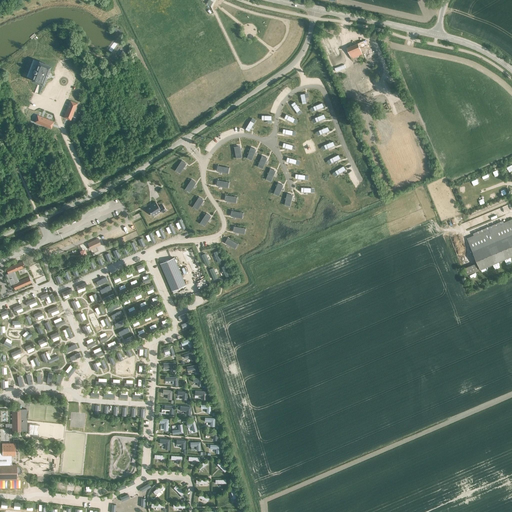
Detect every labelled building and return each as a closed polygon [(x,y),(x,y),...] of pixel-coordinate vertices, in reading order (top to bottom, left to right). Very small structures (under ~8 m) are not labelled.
[(351,59),(352,59),(362,54),(361,51),(362,50),(363,51),(365,50),(365,49),(369,47),(365,40),(347,48),(351,59)] [(365,51),(371,66),(377,64),(371,49),(365,51)] [(30,69),(25,75),(30,79),(30,78),(35,82),(39,76),(40,76),(42,74),(41,73),(46,67),(41,64),(42,63),(37,60),(32,66),(31,64),(29,65),(28,66),(28,68),(30,69)] [(361,66),(356,67),(360,77),(365,75),(361,66)] [(67,110),(65,116),(66,117),(67,119),(69,118),(71,119),(71,118),(77,103),(71,101),(68,107),(69,107),(68,110),(67,110)] [(300,111),(295,103),(291,105),(297,113),(300,111)] [(40,114),(37,120),(52,128),(53,126),(55,125),(54,123),(55,122),(49,119),(48,119),(45,118),(46,117),(40,114)] [(295,119),(286,115),(284,119),(293,123),(295,119)] [(251,122),(250,121),(245,130),(248,132),(253,124),(251,122)] [(252,161),(256,150),(251,148),(246,159),(252,161)] [(341,159),(339,155),(330,159),(332,163),(341,159)] [(263,169),(267,159),(262,156),(257,167),(263,169)] [(180,174),(186,164),(181,161),(175,171),(180,174)] [(346,170),(344,166),(335,172),(337,175),(346,170)] [(271,182),(276,171),(270,169),(266,180),(271,182)] [(190,193),(196,183),(191,180),(185,190),(190,193)] [(279,197),(283,185),(278,183),(273,194),(279,197)] [(290,207),(293,195),(287,194),(285,206),(290,207)] [(235,204),(236,198),(225,196),(224,201),(235,204)] [(197,211),(203,201),(198,197),(192,207),(197,211)] [(159,207),(155,202),(151,204),(152,205),(147,209),(152,215),(160,210),(162,213),(166,210),(162,205),(159,207)] [(204,227),(211,217),(206,214),(199,224),(204,227)] [(511,218),(467,238),(477,263),(465,268),(468,274),(511,255),(511,218)] [(176,234),(171,224),(168,226),(172,235),(176,234)] [(166,239),(161,229),(158,230),(162,240),(166,239)] [(156,243),(152,233),(148,235),(152,245),(156,243)] [(98,239),(87,244),(90,249),(93,248),(99,245),(101,244),(98,239)] [(235,249),(237,244),(227,239),(224,244),(235,249)] [(222,262),(217,251),(213,253),(218,264),(222,262)] [(174,257),(160,263),(172,291),(185,285),(174,257)] [(18,281),(14,271),(26,266),(23,261),(6,268),(9,274),(7,274),(8,278),(6,279),(8,282),(10,281),(11,285),(13,284),(16,290),(32,282),(29,277),(18,281)] [(230,276),(226,266),(222,268),(226,278),(230,276)] [(47,294),(40,297),(41,301),(48,297),(51,304),(56,302),(52,294),(48,295),(47,294)] [(32,335),(30,332),(24,338),(27,341),(32,335)] [(189,348),(193,346),(190,338),(181,342),(182,346),(188,344),(189,347),(189,348)] [(143,344),(135,344),(135,348),(143,348),(142,356),(146,356),(147,347),(143,347),(143,344)] [(172,345),(163,348),(164,352),(164,353),(169,351),(170,354),(170,355),(175,353),(172,345)] [(22,353),(20,349),(10,353),(12,358),(22,353)] [(193,352),(184,355),(185,358),(185,359),(191,357),(192,361),(196,360),(193,352)] [(47,360),(44,353),(40,355),(44,364),(48,362),(49,364),(59,360),(58,356),(47,360)] [(79,354),(69,358),(71,362),(81,358),(79,354)] [(103,358),(92,363),(95,370),(98,369),(97,365),(101,363),(103,367),(106,366),(103,358)] [(175,371),(175,363),(163,363),(163,368),(171,367),(171,372),(175,371)] [(199,364),(187,367),(188,371),(195,370),(196,374),(200,373),(199,364)] [(76,369),(73,367),(66,376),(69,378),(76,369)] [(177,386),(177,377),(167,377),(167,381),(173,381),(173,386),(177,386)] [(202,387),(202,378),(193,378),(193,382),(198,382),(198,386),(202,387)] [(5,388),(4,380),(0,381),(1,390),(5,390),(5,392),(13,392),(13,388),(5,388)] [(172,390),(163,389),(162,394),(167,394),(167,399),(171,399),(172,390)] [(187,391),(178,391),(177,395),(182,395),(182,399),(186,400),(187,391)] [(207,391),(195,391),(195,395),(202,396),(202,400),(207,401),(207,391)] [(211,405),(201,404),(201,409),(207,409),(207,413),(211,414),(211,405)] [(175,406),(164,405),(164,410),(170,410),(169,416),(174,416),(175,406)] [(191,406),(180,406),(180,410),(186,411),(186,415),(190,415),(191,406)] [(26,409),(21,409),(11,409),(11,432),(26,431),(26,409)] [(168,419),(159,418),(159,423),(164,423),(163,430),(168,431),(168,419)] [(215,418),(205,418),(205,422),(211,422),(210,427),(215,427),(215,418)] [(194,421),(186,423),(187,427),(191,426),(193,432),(197,431),(194,421)] [(183,433),(182,424),(178,425),(178,430),(171,431),(172,435),(183,433)] [(218,431),(206,431),(205,435),(213,435),(213,440),(217,440),(218,431)] [(170,439),(160,439),(159,443),(165,443),(165,449),(169,450),(170,439)] [(186,441),(176,440),(176,444),(181,444),(181,448),(185,449),(186,441)] [(200,442),(190,442),(191,446),(196,446),(196,450),(200,450),(200,442)] [(2,454),(2,456),(12,456),(15,456),(15,443),(2,443),(2,454)] [(220,445),(210,445),(210,449),(215,450),(215,453),(220,453),(220,445)] [(0,478),(17,478),(16,464),(12,464),(12,457),(12,456),(2,456),(2,454),(0,453),(0,478)] [(208,463),(206,460),(197,466),(200,469),(208,463)] [(227,469),(220,462),(217,464),(225,472),(227,469)] [(161,484),(153,491),(155,494),(164,487),(161,484)] [(182,496),(184,493),(176,485),(173,488),(182,496)]
